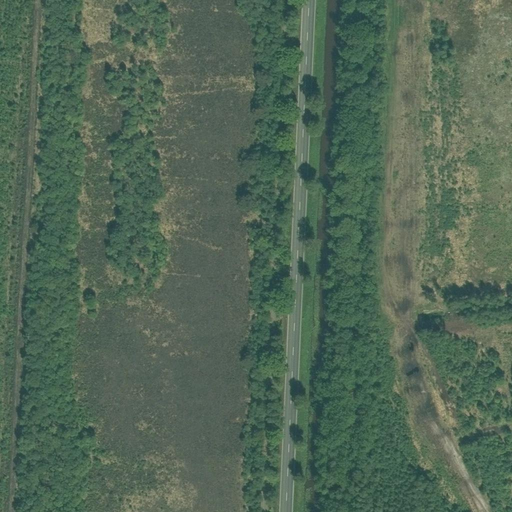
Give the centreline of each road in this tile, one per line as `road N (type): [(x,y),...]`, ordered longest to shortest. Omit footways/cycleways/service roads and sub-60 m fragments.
road 1 (tertiary): [(284,511),(308,0)]
road 2 (track): [(0,394),(12,0)]
